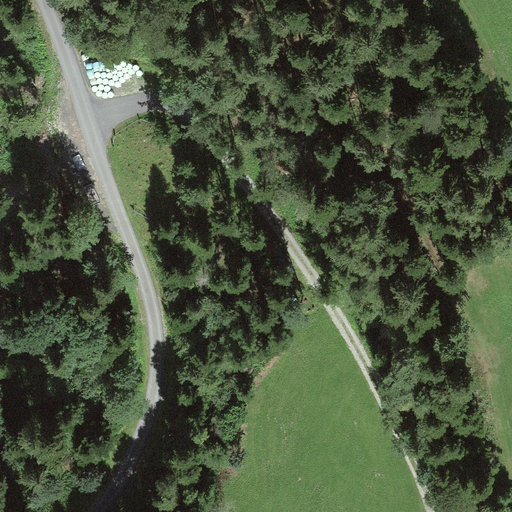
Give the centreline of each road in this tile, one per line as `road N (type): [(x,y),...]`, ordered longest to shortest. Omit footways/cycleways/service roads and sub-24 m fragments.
road 1 (track): [(427,511),(419,479),(294,244),(236,163),(165,95),(83,112)]
road 2 (track): [(103,511),(149,425),(153,329),(132,246),(43,0)]
